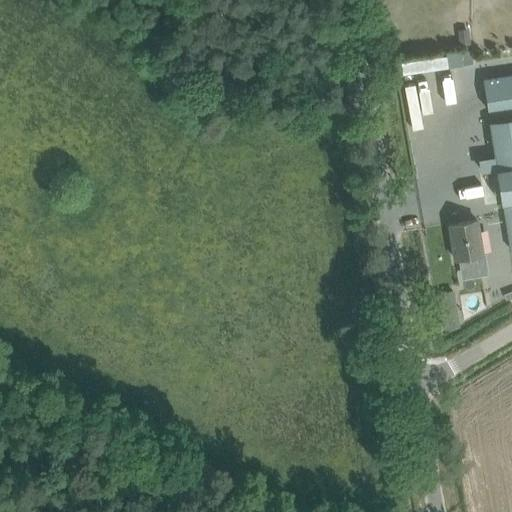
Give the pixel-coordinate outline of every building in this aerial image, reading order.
[(468,34),(457,35),(458,44),(459,46),(467,45),(469,44),(470,44),(468,34)] [(460,53),(400,62),(402,74),(462,65),(460,53)] [(511,73),(482,78),(487,109),(511,105),(511,73)] [(412,80),(397,81),(400,126),(415,125),(412,80)] [(511,119),(490,122),(510,249),(511,248),(511,119)] [(493,233),(479,236),(476,220),(448,224),(454,258),(481,254),(481,258),(497,255),(493,233)]
